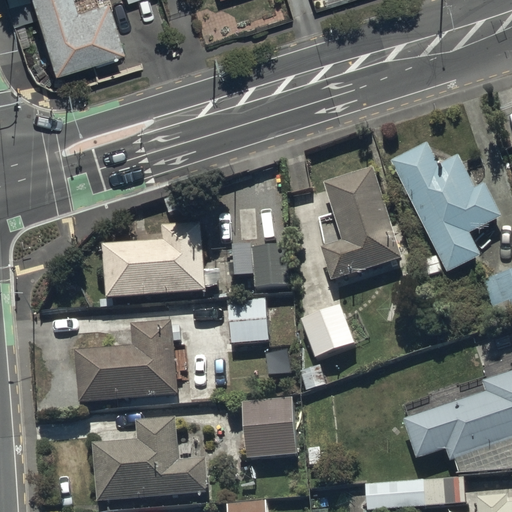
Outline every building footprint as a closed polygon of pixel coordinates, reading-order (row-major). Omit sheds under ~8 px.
[(32,0),(8,0),(15,23),(37,16),(32,0)] [(36,0),(54,61),(126,36),(112,0),(36,0)] [(461,165),(441,175),(430,151),(393,170),(450,284),(485,266),(473,243),(505,227),(488,193),(478,198),(461,165)] [(379,178),(327,193),(337,224),(319,229),(327,257),(325,258),(335,290),(406,270),(379,178)] [(104,243),(108,299),(209,290),(204,221),(164,225),(165,238),(104,243)] [(287,246),(235,250),(238,285),(258,284),(259,296),(291,293),(287,246)] [(511,271),(486,280),(500,319),(511,314),(511,271)] [(268,299),(230,302),(233,343),(271,341),(268,299)] [(345,304),(302,318),(316,357),(358,344),(345,304)] [(77,350),(81,403),(181,395),(175,321),(134,324),(136,345),(77,350)] [(488,392),(406,419),(419,457),(449,448),(454,460),(458,460),(462,472),(511,468),(511,373),(485,382),(488,392)] [(295,397),(243,401),(249,457),(300,453),(295,397)] [(95,444),(100,502),(211,493),(208,457),(182,459),(178,417),(139,420),(141,440),(95,444)] [(466,477),(367,484),(368,509),(468,502),(466,477)] [(510,495),(480,497),(481,511),(511,511),(511,501),(510,502),(510,495)] [(269,511),(269,501),(228,505),(229,511),(269,511)]
